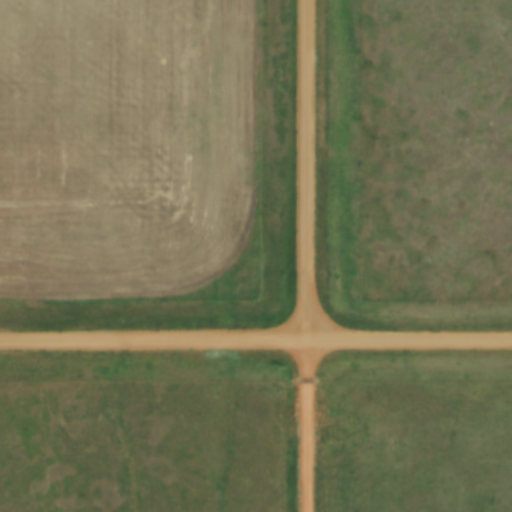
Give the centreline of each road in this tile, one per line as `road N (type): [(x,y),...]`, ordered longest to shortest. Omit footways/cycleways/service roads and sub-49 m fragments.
road 1 (residential): [(0,341),(511,342)]
road 2 (residential): [(308,0),(305,342)]
